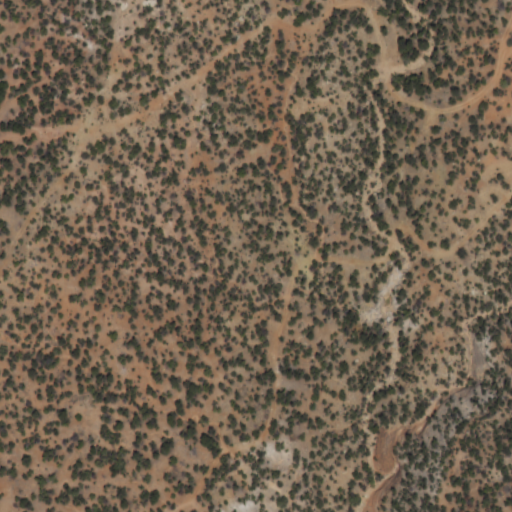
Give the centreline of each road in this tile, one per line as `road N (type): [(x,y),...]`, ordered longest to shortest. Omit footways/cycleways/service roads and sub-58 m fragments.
road 1 (track): [(170,511),(212,461),(263,435),(277,402),(278,331),(291,274),(302,262),(368,263),(445,250),(511,195)]
road 2 (track): [(511,49),(481,94),(447,110),(391,94),(376,61),(382,23),(364,7),(332,7),(303,31),(271,19)]
road 3 (track): [(0,132),(139,115),(271,19),(274,0)]
road 4 (track): [(0,266),(86,127)]
